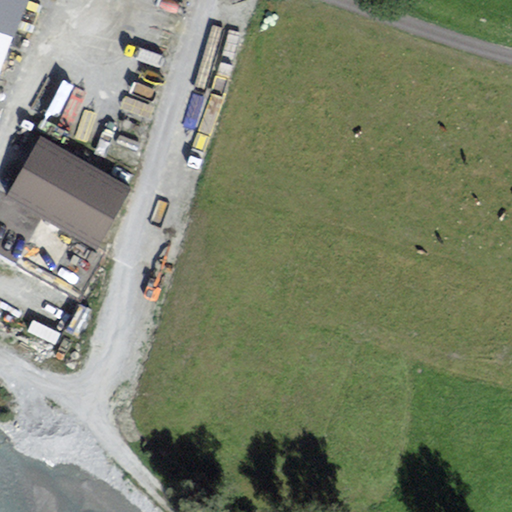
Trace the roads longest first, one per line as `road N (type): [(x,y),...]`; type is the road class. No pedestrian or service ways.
road 1 (track): [(169,511),(83,411),(202,0)]
road 2 (unclassified): [(336,0),(511,57)]
